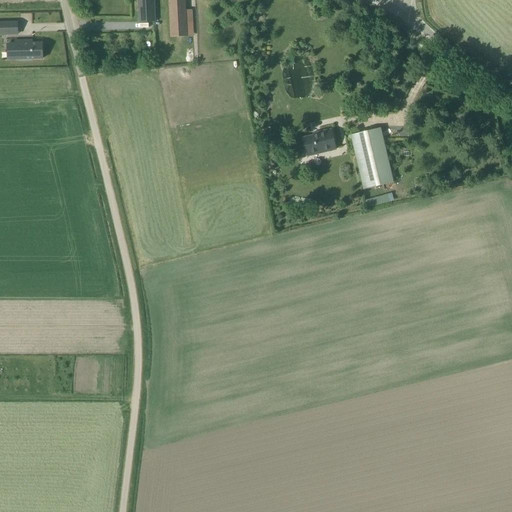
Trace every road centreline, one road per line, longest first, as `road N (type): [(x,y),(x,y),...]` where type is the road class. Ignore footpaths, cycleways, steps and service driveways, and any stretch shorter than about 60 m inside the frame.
road 1 (unclassified): [(122,511),(136,322),(62,0)]
road 2 (unclassified): [(511,107),(399,21)]
